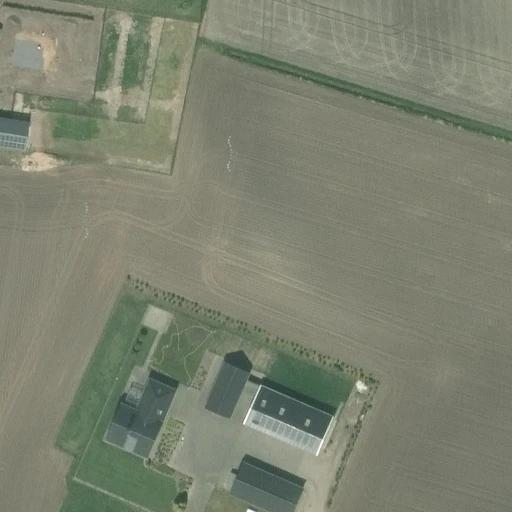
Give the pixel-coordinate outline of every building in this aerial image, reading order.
[(0,148),(23,152),(27,123),(0,119),(0,148)] [(206,408),(229,418),(248,374),(225,365),(206,408)] [(245,381),(240,392),(255,398),(260,387),(245,381)] [(122,406),(107,439),(147,457),(162,424),(161,423),(175,392),(150,382),(137,413),(122,406)] [(334,420),(261,388),(245,425),(318,456),(334,420)] [(271,511),(293,511),(303,491),(244,465),(231,494),(271,511)]
